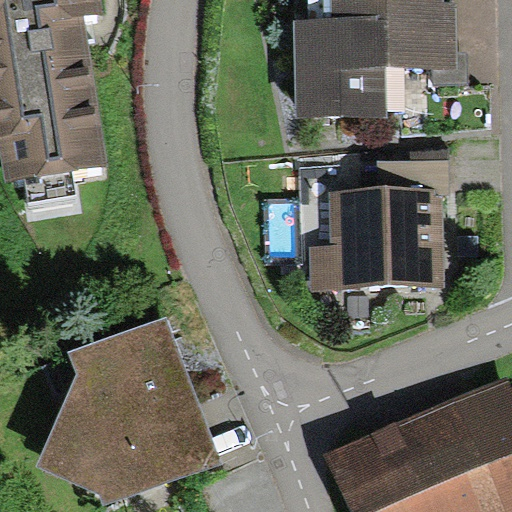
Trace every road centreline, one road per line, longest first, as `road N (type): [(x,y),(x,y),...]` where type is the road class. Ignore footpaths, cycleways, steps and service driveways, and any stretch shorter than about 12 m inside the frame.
road 1 (residential): [(178,0),(170,118),(188,204),(280,419)]
road 2 (residential): [(511,323),(280,419)]
